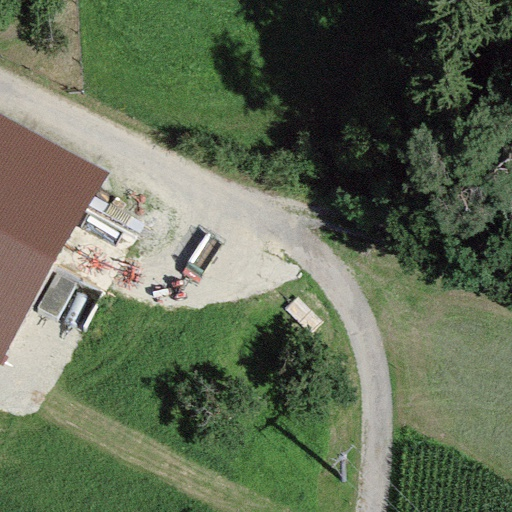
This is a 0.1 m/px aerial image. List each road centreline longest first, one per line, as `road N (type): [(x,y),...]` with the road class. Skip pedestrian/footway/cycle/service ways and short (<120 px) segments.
road 1 (track): [(379,511),(385,414),(375,346),(349,286),(312,247),(249,207)]
road 2 (track): [(249,207),(0,88)]
road 3 (track): [(511,277),(249,207)]
